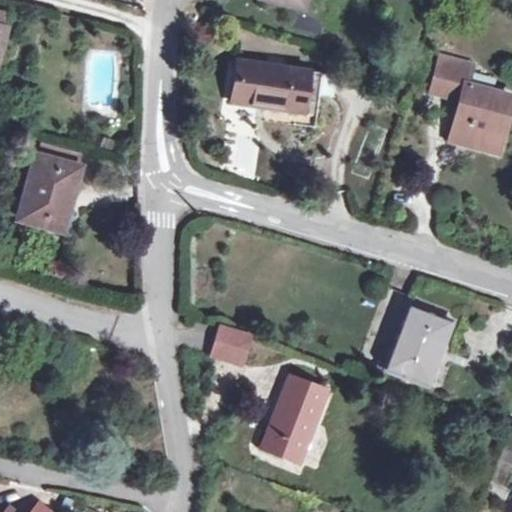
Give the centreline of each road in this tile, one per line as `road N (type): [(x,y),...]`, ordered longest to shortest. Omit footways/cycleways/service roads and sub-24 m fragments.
road 1 (residential): [(168,175),(198,194),(511,288)]
road 2 (residential): [(159,333),(185,439),(182,511)]
road 3 (residential): [(168,0),(157,132),(168,175)]
road 4 (residential): [(159,333),(0,290)]
road 5 (residential): [(168,175),(159,194),(159,333)]
